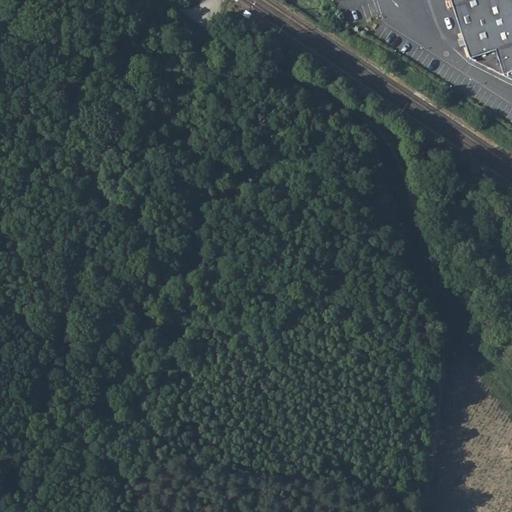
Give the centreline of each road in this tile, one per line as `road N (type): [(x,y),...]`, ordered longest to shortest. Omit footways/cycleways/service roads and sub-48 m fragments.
road 1 (track): [(201,24),(386,136),(472,325),(511,375)]
road 2 (track): [(454,282),(425,511)]
